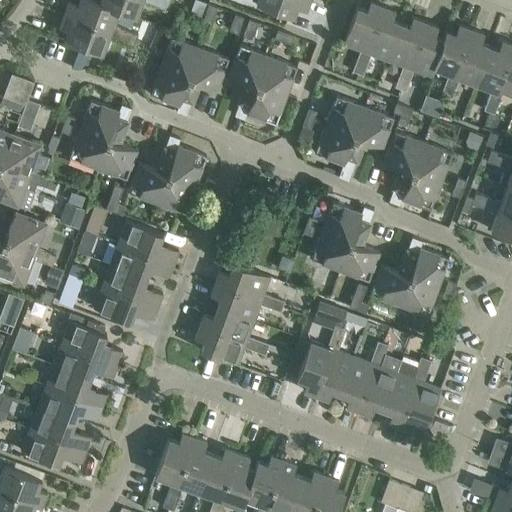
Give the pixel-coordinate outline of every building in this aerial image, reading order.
[(67,3),(64,12),(110,29),(108,35),(119,40),(124,28),(112,24),(118,8),(118,7),(99,0),(78,0),(76,7),(67,3)] [(99,0),(118,7),(118,8),(135,15),(140,0),(99,0)] [(153,0),(153,3),(166,8),(168,0),(153,0)] [(255,0),(255,1),(293,15),(298,1),(308,4),(309,0),(255,0)] [(357,5),(343,42),(360,48),(365,50),(383,4),(374,1),(371,10),(357,5)] [(202,19),(209,22),(216,6),(208,3),(202,19)] [(391,7),(383,4),(365,50),(360,48),(353,69),(363,73),(371,52),(386,58),(399,21),(388,16),(391,7)] [(102,52),(110,29),(64,12),(61,20),(70,24),(65,38),(80,43),(83,45),(93,48),(102,52)] [(228,29),(236,32),(243,15),(234,12),(228,29)] [(399,21),(386,58),(403,64),(408,66),(425,20),(417,17),(413,26),(399,21)] [(242,34),(251,37),(257,21),(248,18),(242,34)] [(408,66),(403,64),(395,85),(406,89),(414,68),(431,75),(434,66),(433,65),(443,37),(442,37),(430,32),(434,23),(425,20),(408,66)] [(454,73),(471,27),(463,24),(459,33),(445,28),(442,37),(443,37),(433,65),(434,66),(449,71),(454,73)] [(454,73),(449,71),(445,82),(456,85),(460,75),(475,81),(489,44),(476,39),(480,30),(471,27),(454,73)] [(124,28),(119,40),(132,45),(137,33),(124,28)] [(273,37),(289,43),(293,34),(277,28),(273,37)] [(177,109),(187,113),(191,100),(193,101),(201,79),(218,85),(228,57),(170,36),(157,74),(150,92),(179,103),(177,109)] [(502,49),(489,44),(475,81),(492,87),(497,89),(511,47),(511,41),(505,40),(502,49)] [(78,49),(72,66),(77,68),(87,65),(93,48),(83,45),(80,43),(78,49)] [(238,100),(239,101),(235,114),(245,117),(247,111),(276,122),(297,64),(240,43),(229,72),(246,79),(238,100)] [(511,47),(497,89),(492,87),(488,97),(498,101),(502,91),(511,94),(511,47)] [(11,72),(7,84),(30,92),(34,80),(11,72)] [(452,96),(456,85),(445,82),(441,92),(452,96)] [(23,112),(24,110),(27,98),(30,92),(7,84),(3,95),(0,104),(23,112)] [(339,174),(349,178),(356,159),(357,159),(365,138),(382,145),(394,115),(336,94),(315,151),(343,162),(339,174)] [(488,97),(484,108),(494,112),(498,101),(488,97)] [(27,98),(24,110),(35,114),(39,103),(27,98)] [(69,155),(126,177),(137,147),(114,139),(122,117),(127,119),(132,106),(122,103),(119,109),(90,98),(83,117),(69,155)] [(397,120),(405,123),(411,107),(395,101),(392,109),(400,111),(397,120)] [(302,123),(311,126),(317,110),(309,106),(302,123)] [(61,129),(68,132),(74,116),(66,113),(61,129)] [(0,156),(9,131),(0,127),(0,156)] [(393,186),(394,186),(389,199),(402,204),(405,198),(430,207),(437,189),(452,150),(395,129),(384,158),(401,164),(393,186)] [(0,163),(0,164),(29,175),(31,170),(40,173),(47,155),(37,152),(41,143),(9,131),(0,156),(0,163)] [(178,143),(180,137),(170,133),(165,146),(164,145),(156,167),(139,161),(128,190),(185,211),(206,154),(178,143)] [(481,157),(499,164),(504,153),(490,148),(488,153),(483,152),(481,157)] [(511,155),(504,153),(499,164),(511,168),(506,185),(511,187),(511,155)] [(0,163),(0,198),(5,200),(18,205),(25,185),(34,189),(37,182),(40,173),(31,170),(29,175),(0,164),(0,163)] [(58,180),(40,173),(37,182),(55,189),(58,180)] [(450,192),(458,195),(465,179),(457,176),(450,192)] [(200,193),(209,196),(215,180),(206,177),(200,193)] [(110,208),(119,212),(122,212),(125,205),(117,202),(123,186),(115,183),(106,207),(110,208)] [(511,187),(506,185),(498,206),(511,211),(511,187)] [(476,191),(473,197),(472,202),(484,207),(487,196),(476,191)] [(469,211),(472,202),(473,197),(467,195),(462,209),(469,211)] [(484,207),(497,211),(490,228),(511,236),(511,211),(498,206),(500,200),(487,196),(484,207)] [(66,199),(59,218),(80,225),(86,207),(66,199)] [(362,243),(370,221),(369,221),(374,208),(364,204),(361,211),(333,200),(311,257),(369,278),(379,249),(362,243)] [(15,210),(5,237),(7,242),(35,252),(33,258),(42,261),(46,251),(37,248),(47,221),(34,216),(15,210)] [(303,231),(311,234),(317,218),(309,214),(303,231)] [(126,218),(117,241),(174,261),(179,249),(167,245),(166,249),(158,246),(163,232),(126,218)] [(409,306),(427,313),(449,256),(420,245),(422,239),(412,235),(407,248),(406,248),(398,269),(381,263),(374,281),(370,292),(409,306)] [(0,251),(0,275),(14,280),(12,284),(18,286),(20,282),(23,284),(33,258),(35,252),(7,242),(5,237),(4,240),(1,239),(3,244),(0,251)] [(117,241),(109,262),(147,276),(151,263),(160,266),(158,270),(169,274),(174,261),(117,241)] [(55,254),(46,251),(42,261),(51,264),(55,254)] [(278,265),(289,269),(293,258),(282,254),(278,265)] [(218,271),(215,279),(283,304),(285,300),(263,292),(270,275),(233,261),(228,275),(218,271)] [(72,262),(69,272),(81,276),(85,266),(72,262)] [(109,262),(102,283),(158,304),(163,292),(152,287),(150,292),(142,289),(147,276),(109,262)] [(221,292),(217,305),(254,318),(260,302),(281,310),(283,304),(215,279),(212,288),(221,292)] [(443,295),(451,298),(457,282),(448,279),(443,295)] [(349,305),(365,310),(368,302),(361,300),(366,284),(357,281),(349,305)] [(158,304),(102,283),(93,306),(130,320),(136,306),(144,309),(142,313),(153,317),(158,304)] [(41,300),(50,303),(54,292),(45,289),(41,300)] [(315,311),(342,320),(346,308),(319,299),(315,311)] [(246,340),(244,345),(255,349),(258,338),(248,335),(254,318),(217,305),(212,318),(203,314),(199,323),(246,340)] [(0,320),(0,325),(12,330),(19,312),(5,307),(0,320)] [(69,318),(61,341),(118,362),(123,349),(111,345),(110,349),(102,346),(103,342),(107,332),(103,331),(105,324),(89,318),(88,318),(86,324),(82,323),(84,316),(71,311),(69,318)] [(246,340),(199,323),(196,331),(206,335),(200,349),(238,362),(244,345),(246,340)] [(331,334),(342,338),(346,328),(335,324),(331,334)] [(307,390),(316,393),(333,346),(338,348),(342,338),(331,334),(327,345),(310,338),(297,376),(311,381),(307,390)] [(258,338),(255,349),(265,353),(269,342),(258,338)] [(374,350),(385,354),(388,343),(378,339),(374,350)] [(61,341),(53,362),(91,376),(95,363),(103,366),(102,370),(113,374),(118,362),(61,341)] [(340,391),(354,354),(338,348),(333,346),(316,393),(324,396),(328,387),(340,391)] [(350,406),(358,409),(375,362),(381,364),(385,354),(374,350),(370,360),(354,354),(340,391),(353,396),(350,406)] [(417,365),(427,369),(431,359),(426,357),(424,356),(421,355),(417,365)] [(53,362),(45,384),(102,404),(107,392),(95,388),(94,392),(86,389),(91,376),(53,362)] [(383,407),(397,370),(381,364),(375,362),(358,409),(367,412),(370,402),(383,407)] [(389,420),(401,424),(418,378),(423,380),(427,369),(417,365),(413,376),(397,370),(383,407),(396,412),(393,420),(389,418),(389,420)] [(418,378),(401,424),(414,429),(414,428),(410,426),(413,418),(417,420),(427,423),(441,386),(423,380),(418,378)] [(45,384),(38,405),(75,419),(80,406),(88,409),(86,413),(97,417),(102,404),(45,384)] [(38,405),(30,426),(86,447),(91,435),(80,430),(78,435),(70,432),(75,419),(38,405)] [(86,447),(30,426),(21,449),(23,449),(21,456),(56,469),(64,448),(72,452),(70,456),(82,460),(86,447)] [(168,436),(155,473),(172,480),(177,482),(194,435),(186,432),(182,441),(168,436)] [(203,439),(194,435),(177,482),(172,480),(167,492),(178,496),(182,484),(198,490),(211,452),(199,448),(203,439)] [(220,498),(237,451),(229,448),(225,457),(211,452),(198,490),(214,495),(220,498)] [(246,454),(237,451),(220,498),(214,495),(209,508),(220,511),(225,500),(242,506),(246,497),(244,496),(255,468),(242,463),(246,454)] [(244,496),(246,497),(260,502),(265,504),(282,457),(275,455),(271,464),(257,459),(254,467),(255,468),(244,496)] [(292,461),(282,457),(265,504),(260,502),(256,511),(268,511),(271,506),(286,511),(287,511),(301,475),(288,470),(292,461)] [(4,463),(0,474),(0,487),(42,503),(45,494),(36,491),(41,477),(4,463)] [(301,475),(287,511),(311,511),(325,473),(317,470),(314,480),(301,475)] [(311,511),(337,511),(345,491),(331,486),(334,477),(325,473),(311,511)] [(381,499),(392,503),(400,481),(389,477),(381,499)] [(511,479),(511,480),(507,493),(498,489),(494,498),(511,504),(511,479)] [(414,511),(415,511),(402,507),(410,485),(400,481),(392,503),(397,505),(394,511),(414,511)] [(423,490),(410,485),(402,507),(415,511),(423,490)] [(0,511),(2,511),(28,511),(30,508),(39,511),(42,503),(0,487),(0,511)] [(173,509),(178,496),(167,492),(162,505),(173,509)] [(511,511),(511,504),(494,498),(491,506),(500,510),(499,511),(511,511)]
